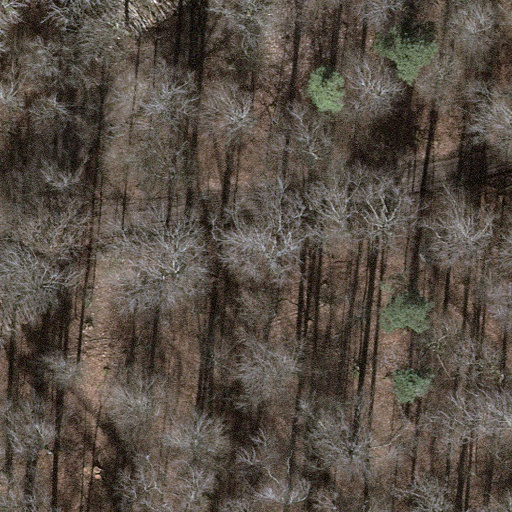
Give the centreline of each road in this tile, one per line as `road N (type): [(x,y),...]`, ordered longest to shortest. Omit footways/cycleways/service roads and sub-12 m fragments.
road 1 (track): [(511,158),(0,247)]
road 2 (track): [(245,0),(0,198)]
